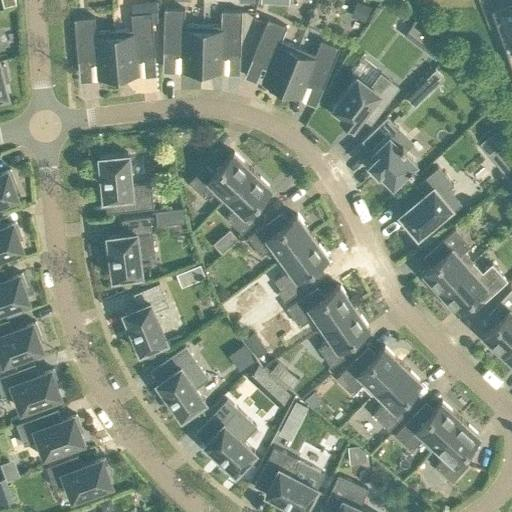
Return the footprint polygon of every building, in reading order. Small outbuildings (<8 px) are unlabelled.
[(357,0),(355,0),(350,15),(364,20),(370,5),(357,0)] [(181,66),(202,67),(203,22),(185,21),(185,6),(165,5),(164,49),(182,49),(181,66)] [(203,22),(202,67),(222,68),(223,51),(241,52),(242,8),(222,7),(222,23),(203,22)] [(133,26),(114,27),(118,72),(138,70),(137,54),(155,52),(152,9),(132,11),(133,26)] [(118,72),(114,27),(96,29),(95,14),(75,16),(78,59),(97,57),(98,74),(118,72)] [(511,65),(511,14),(496,21),(511,65)] [(263,78),(282,86),(298,44),(281,37),(287,23),(268,16),(252,56),(269,63),(263,78)] [(428,35),(420,45),(436,58),(444,47),(428,35)] [(298,44),(282,86),(300,94),(307,78),(323,85),(340,45),(321,37),(315,51),(298,44)] [(356,73),(332,105),(342,112),(339,115),(353,125),(361,115),(372,100),(382,107),(398,84),(380,70),(370,83),(356,73)] [(415,86),(407,94),(415,103),(424,95),(415,86)] [(401,150),(386,134),(397,124),(387,114),(361,139),(371,149),(367,153),(370,157),(365,161),(392,188),(396,184),(416,165),(401,150)] [(504,138),(495,128),(479,142),(488,152),(504,138)] [(222,199),(226,194),(252,167),(233,149),(213,170),(205,161),(188,179),(204,195),(211,188),(222,199)] [(153,205),(152,193),(151,180),(131,182),(127,150),(98,153),(103,196),(122,194),(123,208),(153,205)] [(511,176),(511,158),(501,168),(510,178),(511,176)] [(422,192),(399,211),(417,232),(442,212),(445,215),(461,201),(448,185),(452,182),(437,164),(414,183),(422,192)] [(0,198),(16,193),(12,184),(16,183),(10,167),(0,170),(0,198)] [(252,167),(226,194),(235,203),(225,214),(242,230),(258,213),(250,205),(269,184),(252,167)] [(182,206),(159,209),(161,223),(184,220),(182,206)] [(273,243),(281,254),(311,231),(296,212),(273,229),(266,219),(247,234),(261,252),(273,243)] [(107,232),(112,275),(141,271),(139,255),(154,253),(149,213),(123,216),(125,230),(107,232)] [(0,252),(21,245),(18,236),(21,235),(16,219),(0,224),(0,252)] [(431,263),(424,269),(440,288),(473,259),(464,248),(470,242),(455,225),(437,241),(445,250),(431,263)] [(311,231),(281,254),(276,257),(285,269),(274,277),(280,286),(277,288),(285,298),(310,279),(303,269),(326,252),(311,231)] [(473,259),(440,288),(457,307),(465,300),(479,287),(487,296),(508,278),(492,260),(482,269),(473,259)] [(0,305),(26,297),(23,288),(27,286),(21,270),(0,277),(0,305)] [(135,289),(141,302),(123,309),(139,349),(166,338),(154,308),(173,300),(163,277),(135,289)] [(318,328),(323,325),(354,303),(339,282),(315,298),(309,288),(286,304),(299,323),(310,316),(318,328)] [(496,319),(484,332),(502,349),(511,338),(511,286),(511,285),(495,303),(503,311),(496,319)] [(20,302),(4,308),(7,316),(23,310),(20,302)] [(354,303),(323,325),(331,335),(318,344),(331,363),(351,349),(344,340),(368,323),(354,303)] [(0,352),(3,359),(40,345),(37,336),(40,334),(35,319),(3,331),(0,323),(0,352)] [(253,330),(244,337),(251,347),(261,339),(253,330)] [(511,338),(502,349),(511,358),(511,338)] [(156,379),(180,414),(204,398),(194,384),(207,375),(184,342),(163,357),(171,368),(156,379)] [(372,392),(376,387),(402,361),(384,342),(363,363),(355,355),(336,375),(352,391),(362,381),(372,392)] [(288,367),(277,359),(270,368),(281,377),(288,367)] [(402,361),(376,387),(386,397),(372,410),(389,426),(408,406),(400,398),(420,378),(402,361)] [(258,363),(246,375),(279,405),(291,393),(258,363)] [(0,372),(0,390),(2,397),(15,392),(21,406),(58,392),(55,383),(59,382),(53,366),(21,378),(17,367),(0,372)] [(308,394),(304,396),(312,406),(314,405),(322,398),(314,388),(308,394)] [(203,440),(235,469),(255,448),(242,437),(255,422),(226,395),(205,417),(216,426),(203,440)] [(431,447),(435,443),(460,415),(441,397),(422,419),(413,411),(394,431),(412,447),(420,437),(431,447)] [(17,420),(25,442),(38,437),(44,451),(81,437),(78,428),(81,427),(76,411),(44,423),(40,412),(17,420)] [(460,415),(435,443),(445,451),(435,463),(452,478),(468,460),(459,452),(479,431),(460,415)] [(284,419),(278,431),(290,438),(297,425),(284,419)] [(316,483),(323,469),(298,456),(273,443),(261,466),(273,473),(265,489),(303,509),(316,483)] [(357,443),(347,444),(349,461),(367,459),(366,450),(365,450),(357,443)] [(45,463),(53,485),(67,480),(72,495),(109,480),(106,471),(110,470),(104,455),(72,466),(68,455),(45,463)] [(325,499),(338,504),(334,511),(379,511),(359,503),(367,484),(338,471),(325,499)] [(12,494),(0,498),(0,506),(14,501),(12,494)] [(110,496),(99,500),(103,511),(111,508),(113,504),(110,496)]
